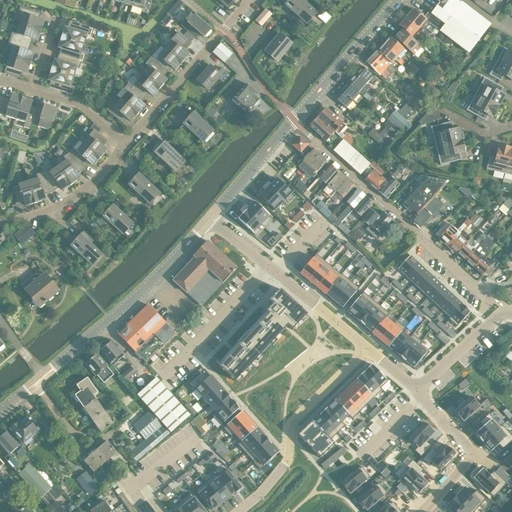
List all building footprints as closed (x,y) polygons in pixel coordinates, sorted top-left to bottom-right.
[(151,1),(148,0),(133,0),(132,6),(147,11),(151,1)] [(218,0),(229,8),(235,0),(218,0)] [(303,0),(289,0),(289,1),(295,6),(292,10),(306,23),(315,13),(305,4),(306,2),(303,0)] [(439,4),(431,15),(445,25),(440,32),(439,33),(468,54),(490,25),(461,3),(460,4),(455,0),(438,0),(437,2),(439,4)] [(19,24),(41,31),(43,25),(42,25),(43,21),(39,19),(41,13),(20,6),(18,13),(22,15),(19,24)] [(272,14),(265,9),(255,21),(261,27),(272,14)] [(324,10),(319,16),(326,22),(332,16),(324,10)] [(406,19),(428,37),(431,34),(431,33),(423,25),(426,21),(440,32),(445,25),(431,15),(428,13),(423,19),(413,11),(406,19)] [(199,34),(204,38),(211,30),(194,15),(188,23),(186,21),(181,26),(195,38),(199,34)] [(428,37),(406,19),(399,27),(418,43),(422,38),(425,41),(428,37)] [(61,37),(84,44),(86,35),(90,36),(92,29),(70,22),(68,28),(67,28),(66,31),(64,31),(61,37)] [(41,31),(19,24),(16,34),(12,32),(10,39),(31,46),(33,39),(36,41),(38,36),(39,37),(41,31)] [(165,48),(182,63),(186,58),(185,57),(188,54),(185,51),(192,44),(175,29),(168,37),(172,40),(165,48)] [(401,31),(394,38),(407,49),(410,52),(413,55),(416,52),(421,47),(414,41),(401,31)] [(276,63),(292,45),(279,34),(264,52),(276,63)] [(437,45),(440,42),(433,36),(430,39),(437,45)] [(59,55),(82,62),(84,55),(81,54),(84,44),(61,37),(59,44),(61,45),(60,48),(61,49),(59,55)] [(9,57),(31,63),(32,57),(31,57),(33,53),(29,52),(31,46),(10,39),(7,46),(12,47),(9,57)] [(384,46),(404,63),(407,60),(400,54),(404,50),(391,39),(384,46)] [(224,63),(232,54),(220,44),(212,53),(224,63)] [(404,63),(384,46),(378,53),(391,65),(395,60),(402,66),(404,63)] [(150,57),(167,72),(172,67),(174,70),(177,66),(178,67),(182,63),(165,48),(154,60),(151,57),(150,57)] [(504,48),(498,59),(511,66),(511,51),(511,52),(504,48)] [(380,75),(386,69),(392,74),(396,70),(376,52),(367,63),(380,75)] [(51,70),(73,77),(76,68),(80,69),(82,62),(59,55),(58,60),(56,60),(55,64),(53,63),(51,70)] [(29,69),(31,63),(9,57),(6,67),(4,73),(21,78),(23,72),(26,73),(28,69),(29,69)] [(143,74),(160,88),(164,84),(163,83),(166,80),(163,77),(167,72),(150,57),(146,63),(149,66),(143,74)] [(511,66),(498,59),(489,75),(500,80),(503,75),(511,80),(511,66)] [(410,62),(407,65),(411,69),(415,73),(419,69),(410,62)] [(447,71),(439,64),(433,72),(441,78),(447,71)] [(407,65),(403,69),(412,76),(415,73),(407,65)] [(200,77),(199,76),(195,81),(200,85),(200,84),(208,90),(218,79),(223,84),(230,76),(221,69),(217,73),(210,66),(200,77)] [(355,76),(366,85),(370,81),(374,85),(373,85),(377,88),(381,83),(378,80),(377,81),(362,67),(355,76)] [(70,86),(73,77),(51,70),(49,77),(51,77),(50,81),(51,81),(49,87),(71,94),(74,87),(70,86)] [(160,88),(143,74),(132,86),(128,83),(145,98),(149,93),(152,95),(155,92),(156,93),(160,88)] [(349,84),(360,95),(362,97),(365,93),(362,90),(366,85),(355,76),(348,84),(349,84)] [(484,78),(476,94),(498,107),(504,96),(499,93),(502,88),(484,78)] [(121,99),(138,114),(142,109),(141,109),(144,105),(141,103),(145,98),(128,83),(123,89),(127,92),(121,99)] [(231,101),(246,114),(252,108),(256,107),(259,103),(259,100),(255,97),(257,94),(246,84),(231,101)] [(360,95),(349,84),(336,99),(348,109),(360,95)] [(476,94),(467,110),(484,120),(487,115),(493,117),(498,107),(476,94)] [(15,119),(22,98),(16,96),(16,97),(12,96),(11,99),(5,97),(0,111),(0,114),(5,116),(15,119)] [(30,129),(37,108),(31,106),(32,102),(28,101),(28,100),(22,98),(15,119),(25,122),(23,127),(30,129)] [(138,114),(121,99),(114,107),(111,104),(106,109),(123,124),(127,119),(130,121),(133,118),(134,119),(138,114)] [(419,106),(414,101),(409,106),(415,111),(415,110),(419,107),(419,106)] [(406,103),(398,112),(407,121),(415,112),(406,103)] [(204,111),(204,112),(205,113),(205,114),(206,114),(207,116),(208,116),(209,117),(210,118),(211,119),(212,120),(213,120),(213,121),(214,121),(215,119),(216,118),(214,117),(214,116),(214,115),(215,114),(215,113),(216,112),(218,110),(218,109),(217,109),(216,108),(216,107),(215,107),(213,105),(212,104),(211,104),(211,105),(209,107),(208,107),(208,108),(207,108),(207,109),(206,109),(205,111),(204,111)] [(37,108),(30,129),(32,124),(38,126),(48,130),(52,118),(54,118),(57,109),(49,106),(48,107),(44,106),(43,110),(37,108)] [(419,121),(418,122),(419,123),(420,124),(421,125),(422,125),(424,124),(425,124),(427,124),(428,123),(431,123),(432,122),(433,122),(434,121),(437,120),(438,119),(439,119),(440,119),(440,118),(440,117),(439,116),(439,114),(439,113),(439,111),(438,110),(438,108),(437,107),(436,107),(435,108),(435,109),(434,109),(434,110),(433,110),(433,111),(432,111),(431,112),(430,112),(430,111),(429,111),(427,111),(427,112),(426,112),(426,113),(424,116),(423,117),(422,117),(422,118),(421,118),(421,119),(420,120),(419,121)] [(200,119),(204,114),(197,108),(186,120),(187,121),(179,129),(188,137),(192,132),(202,141),(203,141),(206,144),(214,135),(211,132),(211,131),(202,123),(204,122),(200,119)] [(326,109),(318,118),(335,134),(337,135),(343,140),(351,147),(356,142),(346,133),(344,135),(341,133),(346,128),(342,124),(344,121),(339,117),(337,119),(326,109)] [(395,110),(387,118),(399,130),(408,122),(407,121),(398,112),(395,110)] [(318,118),(310,127),(327,142),(333,136),(335,134),(318,118)] [(451,122),(431,127),(436,147),(461,141),(461,140),(463,139),(462,133),(460,134),(458,129),(453,130),(451,122)] [(83,144),(100,159),(104,154),(103,153),(106,150),(103,147),(107,142),(91,127),(86,133),(89,136),(83,144)] [(384,140),(372,130),(368,135),(380,145),(384,140)] [(301,153),(308,145),(299,137),(292,146),(301,153)] [(347,164),(357,153),(351,147),(343,140),(333,151),(347,164)] [(461,141),(436,147),(440,165),(461,160),(459,154),(464,153),(461,141)] [(164,142),(159,147),(157,149),(163,155),(160,158),(175,172),(184,162),(173,152),(175,151),(164,142)] [(68,153),(84,170),(89,163),(92,166),(95,163),(96,163),(100,159),(83,144),(76,151),(73,148),(68,153)] [(486,169),(505,174),(511,149),(499,146),(496,159),(489,157),(486,169)] [(306,171),(320,156),(313,149),(299,165),(306,171)] [(19,151),(16,162),(23,164),(26,153),(19,151)] [(58,167),(71,185),(76,181),(76,180),(79,178),(77,175),(84,170),(68,153),(63,157),(66,161),(58,167)] [(357,153),(347,164),(360,175),(361,173),(362,173),(369,165),(370,164),(357,153)] [(320,156),(306,171),(313,178),(327,162),(320,156)] [(387,182),(374,170),(369,165),(362,173),(367,178),(365,180),(378,192),(387,182)] [(288,179),(296,170),(292,166),(283,175),(288,179)] [(331,166),(314,184),(304,195),(307,199),(323,182),(326,185),(338,172),(331,166)] [(42,172),(52,193),(60,187),(62,190),(66,188),(66,189),(71,185),(58,167),(50,172),(47,169),(42,172)] [(387,182),(378,192),(387,200),(400,186),(393,180),(401,171),(398,168),(390,177),(391,178),(387,182)] [(139,176),(137,175),(132,181),(138,186),(134,190),(149,203),(158,193),(148,184),(149,183),(147,181),(150,178),(141,170),(141,171),(143,172),(139,176)] [(28,182),(35,203),(41,202),(41,200),(45,199),(43,196),(52,193),(42,172),(36,174),(38,179),(28,182)] [(326,189),(324,192),(330,198),(333,195),(334,196),(347,180),(340,174),(326,189)] [(410,197),(404,203),(419,216),(435,198),(448,183),(427,178),(419,176),(416,180),(420,185),(410,197)] [(277,179),(268,187),(283,202),(292,193),(277,179)] [(347,180),(334,196),(341,202),(355,187),(347,180)] [(29,205),(35,203),(28,182),(18,185),(12,187),(17,204),(23,202),(25,206),(29,204),(29,205)] [(299,190),(303,194),(309,187),(305,183),(299,190)] [(268,187),(260,196),(275,210),(283,202),(268,187)] [(347,218),(366,197),(358,190),(346,203),(349,205),(338,218),(333,213),(327,219),(333,225),(334,224),(347,236),(351,232),(341,223),(346,217),(347,218)] [(324,204),(316,197),(311,203),(319,210),(324,204)] [(366,197),(347,218),(350,221),(353,218),(357,221),(361,217),(373,204),(366,197)] [(435,198),(419,216),(412,223),(420,229),(423,226),(424,227),(433,218),(434,219),(439,213),(438,212),(443,206),(435,198)] [(508,214),(511,208),(511,202),(508,199),(505,202),(498,209),(506,216),(508,214)] [(121,212),(125,208),(117,200),(116,201),(118,202),(114,206),(113,205),(106,212),(112,218),(109,221),(122,233),(131,223),(122,216),(123,214),(121,212)] [(327,201),(319,210),(323,214),(328,209),(331,205),(327,201)] [(254,202),(246,210),(261,225),(269,216),(254,202)] [(246,210),(238,219),(253,233),(261,225),(246,210)] [(372,211),(362,221),(361,220),(348,235),(356,244),(363,236),(357,231),(365,223),(370,228),(366,232),(376,241),(393,222),(383,213),(379,217),(372,211)] [(448,247),(463,231),(462,231),(465,227),(466,228),(471,223),(476,227),(481,222),(474,215),(469,220),(467,219),(456,231),(447,223),(434,234),(440,240),(440,243),(442,244),(445,244),(448,247)] [(34,234),(29,227),(27,225),(14,236),(21,244),(34,234)] [(9,228),(1,235),(5,240),(13,233),(9,228)] [(83,232),(76,239),(74,242),(67,251),(75,259),(79,254),(91,264),(100,254),(90,245),(93,241),(92,240),(96,236),(87,228),(87,229),(88,229),(84,233),(83,232)] [(463,231),(448,247),(451,250),(451,253),(453,254),(456,254),(457,255),(467,244),(463,240),(467,236),(463,231)] [(467,244),(457,255),(458,256),(458,259),(460,260),(462,260),(465,262),(479,246),(487,237),(483,233),(475,242),(470,247),(467,244)] [(273,236),(267,242),(271,246),(277,241),(274,238),(273,236)] [(479,246),(465,262),(468,265),(467,267),(469,269),(472,269),(474,270),(483,259),(483,258),(482,258),(484,256),(494,244),(487,237),(479,246)] [(192,260),(190,262),(218,288),(236,269),(207,241),(193,256),(197,259),(194,262),(192,260)] [(494,254),(499,249),(495,245),(490,250),(494,254)] [(316,254),(300,274),(308,281),(325,261),(316,254)] [(410,256),(398,269),(405,276),(418,263),(410,256)] [(482,258),(483,258),(483,259),(474,270),(477,273),(477,276),(478,277),(481,277),(482,278),(494,265),(485,257),(484,256),(482,258)] [(325,261),(308,281),(317,288),(333,268),(325,261)] [(213,294),(218,288),(190,262),(173,281),(200,307),(213,294)] [(418,263),(405,276),(413,283),(425,270),(418,263)] [(333,268),(317,288),(325,295),(326,294),(342,275),(341,275),(333,268)] [(425,270),(413,283),(420,290),(433,277),(425,270)] [(39,308),(59,291),(44,274),(25,290),(39,308)] [(342,275),(326,294),(334,301),(351,281),(342,274),(341,275),(342,275)] [(433,277),(420,290),(428,297),(440,284),(433,277)] [(351,281),(334,301),(343,308),(359,288),(351,281)] [(440,284),(428,297),(436,304),(448,291),(440,284)] [(236,343),(216,364),(219,367),(235,382),(238,384),(258,363),(258,362),(290,328),(292,330),(295,333),(310,317),(307,314),(283,292),(281,290),(280,289),(278,291),(276,294),(269,301),(272,304),(266,311),(247,332),(246,333),(237,342),(236,343)] [(448,291),(436,304),(443,311),(455,298),(448,291)] [(363,292),(347,312),(355,319),(372,299),(363,292)] [(455,298),(443,311),(450,317),(451,318),(463,305),(455,298)] [(372,299),(355,319),(364,325),(380,306),(372,299)] [(148,305),(128,324),(155,353),(175,335),(148,305)] [(450,317),(448,319),(457,327),(470,312),(463,305),(451,318),(450,317)] [(380,306),(364,325),(372,332),(385,317),(385,318),(389,313),(380,306)] [(372,332),(371,333),(380,340),(393,324),(385,318),(385,317),(372,332)] [(393,324),(380,340),(388,347),(401,331),(402,332),(405,328),(396,320),(393,324)] [(145,363),(155,353),(128,324),(118,334),(145,363)] [(401,331),(388,347),(397,354),(410,338),(409,338),(402,332),(401,331)] [(410,338),(397,354),(405,361),(420,343),(420,344),(422,342),(413,334),(409,338),(410,338)] [(99,352),(112,366),(124,356),(119,350),(120,348),(117,344),(115,345),(111,341),(105,346),(103,346),(100,349),(100,351),(99,352)] [(420,343),(405,361),(413,368),(428,350),(420,344),(420,343)] [(99,379),(103,384),(113,375),(96,355),(92,358),(90,358),(87,361),(87,363),(86,364),(99,379)] [(371,365),(364,372),(380,388),(388,381),(371,365)] [(131,367),(120,377),(125,382),(135,372),(131,367)] [(364,372),(357,379),(374,397),(382,390),(380,388),(364,372)] [(210,375),(195,389),(202,398),(218,384),(210,375)] [(80,392),(75,396),(82,406),(80,408),(81,410),(96,399),(100,396),(87,378),(76,386),(80,392)] [(190,415),(156,378),(137,395),(171,432),(190,415)] [(357,379),(349,386),(367,404),(374,397),(357,379)] [(465,379),(459,384),(463,389),(469,384),(465,379)] [(218,384),(202,398),(209,406),(225,392),(218,384)] [(349,386),(342,393),(360,412),(367,404),(349,386)] [(225,392),(209,406),(216,413),(217,414),(232,400),(225,392)] [(342,393),(334,400),(349,415),(348,416),(352,419),(360,412),(342,393)] [(459,407),(455,411),(463,421),(479,407),(471,397),(466,402),(464,400),(458,406),(459,407)] [(96,399),(81,410),(83,412),(85,410),(92,421),(104,411),(96,399)] [(216,413),(213,417),(221,425),(240,408),(232,400),(217,414),(216,413)] [(334,400),(327,408),(341,422),(342,422),(348,416),(349,415),(334,400)] [(327,408),(320,415),(338,433),(345,426),(342,422),(341,422),(327,408)] [(104,411),(92,421),(99,431),(97,432),(99,434),(113,424),(104,411)] [(145,439),(129,454),(135,461),(136,462),(170,433),(150,411),(133,426),(145,439)] [(242,411),(223,428),(231,437),(233,435),(232,435),(250,419),(242,411)] [(483,427),(475,434),(483,443),(500,427),(489,413),(479,422),(483,427)] [(320,415),(313,421),(330,440),(338,433),(320,415)] [(10,426),(9,427),(12,430),(20,439),(23,442),(24,443),(24,444),(26,446),(33,440),(30,437),(37,430),(26,418),(19,424),(16,421),(15,422),(14,422),(10,425),(10,426)] [(250,419),(232,435),(233,435),(239,443),(240,443),(257,428),(250,419)] [(312,421),(297,435),(320,458),(334,444),(330,440),(313,421),(312,421)] [(374,423),(368,428),(372,432),(378,427),(374,423)] [(413,435),(410,439),(418,447),(415,450),(421,456),(430,446),(425,442),(434,432),(424,423),(419,429),(418,428),(412,434),(413,435)] [(500,427),(483,443),(490,452),(498,445),(502,449),(511,440),(511,436),(502,425),(500,427)] [(239,443),(237,444),(245,453),(264,436),(257,428),(240,443),(239,443)] [(6,432),(0,437),(0,444),(9,454),(4,458),(18,474),(33,461),(18,445),(15,442),(9,435),(6,432)] [(264,436),(245,453),(252,461),(271,444),(264,436)] [(95,452),(105,463),(116,453),(106,441),(95,452)] [(271,444),(252,461),(260,469),(279,452),(271,444)] [(432,450),(423,459),(428,465),(431,461),(440,470),(443,466),(445,467),(451,461),(449,460),(455,454),(445,445),(436,454),(432,450)] [(343,447),(321,465),(325,470),(347,452),(343,447)] [(105,463),(95,452),(84,461),(93,473),(105,463)] [(18,474),(40,498),(54,485),(33,461),(18,474)] [(410,470),(402,478),(418,493),(419,492),(420,493),(424,488),(423,487),(427,483),(418,475),(422,470),(412,461),(407,466),(410,470)] [(346,480),(341,483),(350,493),(370,477),(362,467),(353,474),(351,473),(345,478),(346,480)] [(386,468),(380,474),(385,478),(390,472),(386,468)] [(217,476),(216,477),(231,495),(241,487),(226,469),(217,476)] [(479,469),(473,475),(475,476),(473,478),(478,482),(476,484),(483,491),(485,489),(493,497),(507,483),(494,471),(490,476),(482,469),(481,470),(479,469)] [(215,474),(205,482),(222,503),(231,495),(216,477),(217,476),(215,474)] [(205,482),(196,490),(212,511),(222,503),(205,482)] [(359,501),(358,503),(363,509),(365,508),(367,510),(387,493),(378,483),(358,500),(359,501)] [(54,485),(40,498),(48,507),(63,493),(54,485)] [(169,486),(162,491),(166,496),(172,491),(169,486)] [(464,487),(456,496),(472,511),(473,511),(486,499),(476,490),(472,495),(464,487)] [(135,511),(122,493),(118,496),(129,511),(135,511)] [(205,511),(191,494),(181,502),(189,511),(205,511)] [(472,511),(456,496),(448,505),(456,511),(455,511),(472,511)] [(90,511),(110,511),(112,511),(104,501),(90,511)] [(171,509),(169,511),(189,511),(181,502),(171,509)] [(393,502),(380,511),(401,511),(393,502)]
